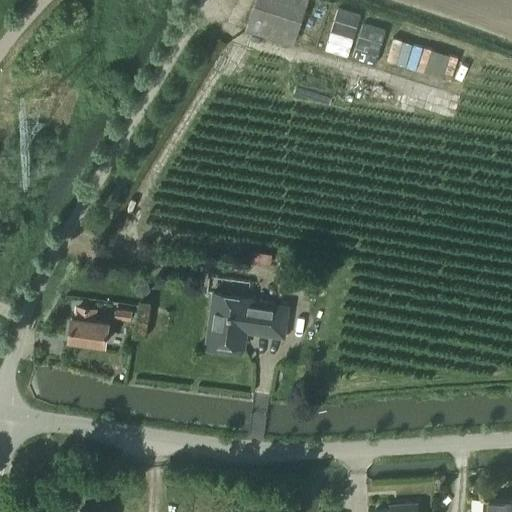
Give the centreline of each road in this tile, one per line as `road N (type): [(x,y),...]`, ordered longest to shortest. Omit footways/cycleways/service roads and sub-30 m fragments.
road 1 (unclassified): [(0,413),(302,451),(511,441)]
road 2 (unclassified): [(0,412),(45,267),(205,0)]
